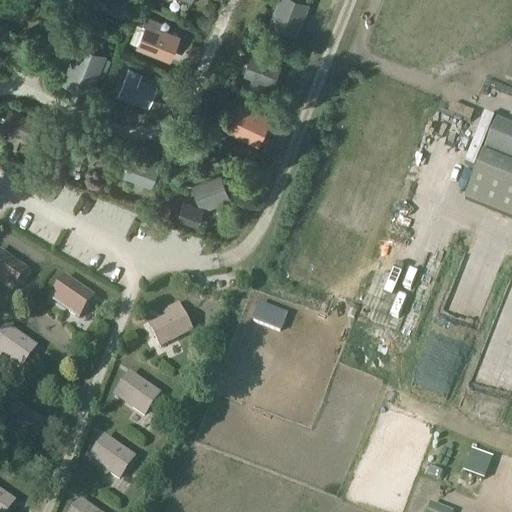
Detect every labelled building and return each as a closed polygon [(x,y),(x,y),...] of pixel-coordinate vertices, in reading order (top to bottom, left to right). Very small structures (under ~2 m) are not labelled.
[(0,0),(0,19),(20,28),(31,1),(28,0),(0,0)] [(94,0),(92,6),(125,17),(130,0),(94,0)] [(276,0),(267,26),(292,36),(304,4),(294,0),(276,0)] [(137,23),(129,42),(138,45),(136,48),(170,62),(179,40),(180,37),(158,28),(161,20),(147,14),(142,25),(137,23)] [(80,47),(67,80),(91,90),(98,73),(104,75),(110,59),(80,47)] [(253,54),(246,74),(254,77),(250,86),(266,92),(270,82),(276,85),(283,65),(253,54)] [(131,68),(120,96),(149,107),(157,85),(142,79),(144,73),(131,68)] [(253,114),(237,108),(227,133),(257,144),(269,113),(256,107),(253,114)] [(0,133),(45,150),(53,128),(6,110),(0,126),(0,133)] [(511,128),(495,122),(483,153),(511,164),(511,128)] [(68,132),(60,153),(90,165),(98,144),(68,132)] [(511,164),(483,153),(464,200),(511,218),(511,164)] [(129,156),(121,177),(151,188),(158,167),(129,156)] [(185,201),(178,219),(198,226),(203,212),(203,211),(231,202),(222,178),(222,176),(192,187),(192,188),(199,207),(194,205),(185,201)] [(0,248),(0,283),(15,293),(31,270),(0,248)] [(66,275),(50,299),(82,320),(98,296),(66,275)] [(160,352),(193,335),(181,311),(148,328),(160,352)] [(7,325),(0,336),(0,354),(23,371),(39,347),(7,325)] [(131,372),(115,396),(146,418),(163,394),(131,372)] [(16,402),(0,424),(0,425),(31,447),(48,424),(16,402)] [(106,436),(90,460),(121,482),(138,458),(106,436)] [(0,490),(0,511),(10,511),(17,502),(0,490)] [(99,511),(81,499),(72,511),(99,511)]
